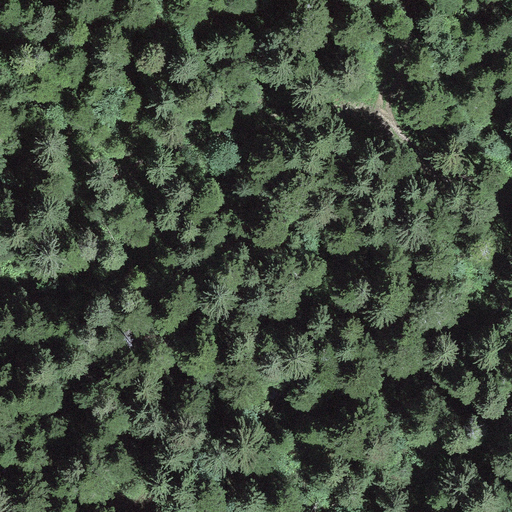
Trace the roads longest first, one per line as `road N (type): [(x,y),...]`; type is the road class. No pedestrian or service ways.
road 1 (track): [(394,119),(338,104),(109,161),(0,160)]
road 2 (track): [(511,197),(459,177),(397,129),(388,99),(413,0)]
